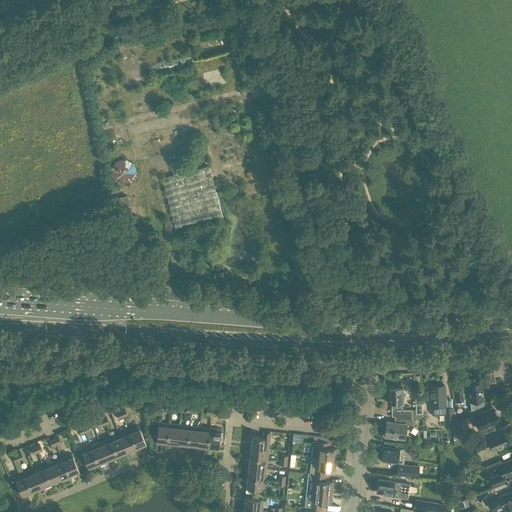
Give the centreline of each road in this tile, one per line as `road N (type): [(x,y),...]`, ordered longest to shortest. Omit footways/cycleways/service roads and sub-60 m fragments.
road 1 (primary): [(475,333),(0,300)]
road 2 (primary): [(0,325),(343,345),(475,333)]
road 3 (residential): [(0,453),(124,399),(233,404)]
road 4 (track): [(180,0),(0,63)]
road 5 (residential): [(511,390),(499,362),(371,370)]
road 6 (residential): [(365,417),(316,429),(231,419)]
